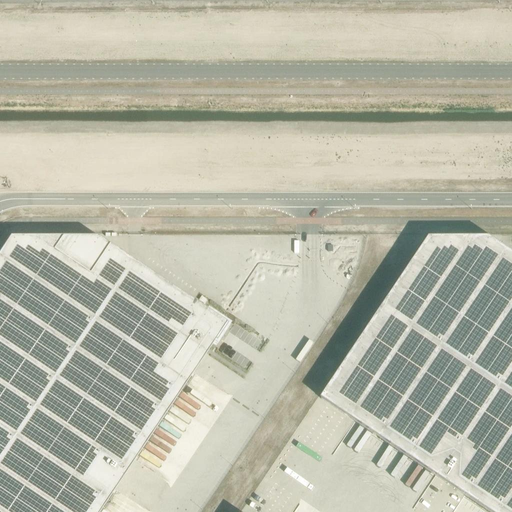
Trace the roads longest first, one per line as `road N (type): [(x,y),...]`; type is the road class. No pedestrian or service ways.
road 1 (unclassified): [(0,203),(511,199)]
road 2 (tertiary): [(0,71),(511,70)]
